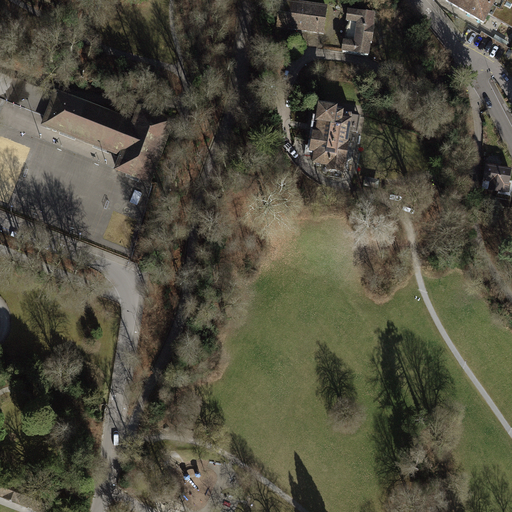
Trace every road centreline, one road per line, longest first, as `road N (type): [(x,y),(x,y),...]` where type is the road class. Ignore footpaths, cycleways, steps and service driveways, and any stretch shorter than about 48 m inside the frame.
road 1 (track): [(112,431),(131,423),(184,308),(198,200),(234,106),(246,0)]
road 2 (residential): [(98,511),(129,274),(0,224)]
road 3 (residential): [(484,87),(476,103),(476,233),(511,298)]
